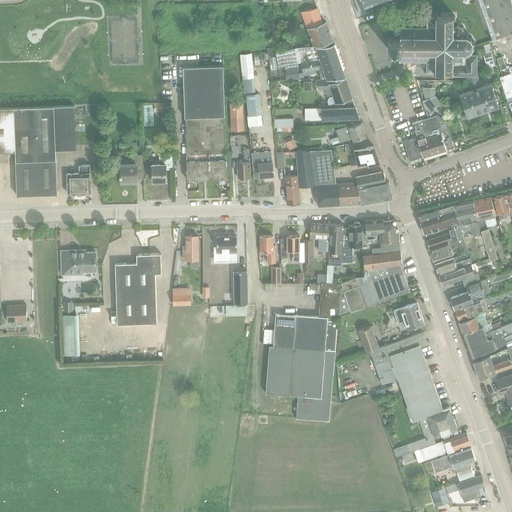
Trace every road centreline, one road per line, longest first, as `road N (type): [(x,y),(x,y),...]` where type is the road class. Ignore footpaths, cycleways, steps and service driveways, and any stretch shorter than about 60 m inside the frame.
road 1 (tertiary): [(0,217),(402,206)]
road 2 (tertiary): [(510,511),(402,206)]
road 3 (secondary): [(405,180),(334,0)]
